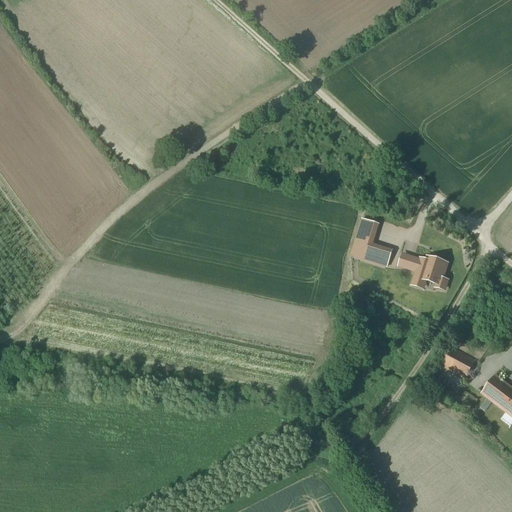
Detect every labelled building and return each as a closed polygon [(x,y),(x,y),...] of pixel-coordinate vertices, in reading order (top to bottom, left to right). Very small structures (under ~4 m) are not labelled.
[(375,225),(362,221),(351,256),(386,268),(391,255),(368,248),(375,225)] [(415,272),(417,273),(420,262),(403,256),(399,267),(415,272)] [(426,262),(421,261),(420,262),(417,273),(415,278),(427,282),(437,285),(436,288),(444,290),(447,282),(442,281),(446,265),(427,259),(426,262)] [(424,292),(427,282),(415,278),(417,273),(415,272),(410,287),(424,292)] [(476,362),(451,349),(442,367),(466,379),(476,362)] [(495,377),(482,395),(490,401),(496,393),(494,392),(501,382),(495,377)] [(511,390),(501,382),(494,392),(496,393),(490,401),(511,417),(511,390)]
